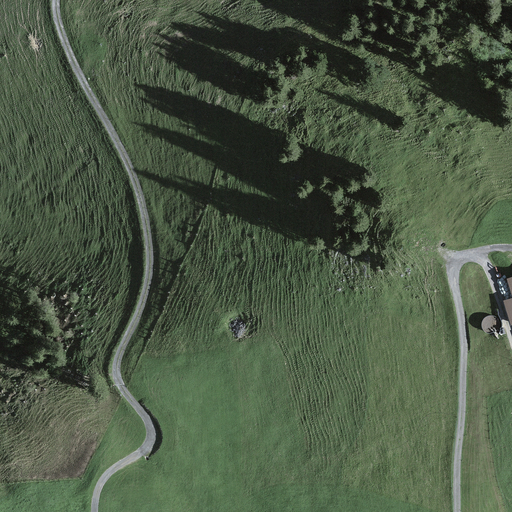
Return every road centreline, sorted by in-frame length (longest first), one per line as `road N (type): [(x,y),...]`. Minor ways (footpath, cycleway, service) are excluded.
road 1 (track): [(56,0),(70,54),(134,176),(150,261),(116,364),(152,436),(101,481),(95,511)]
road 2 (track): [(457,511),(462,334),(454,268),(471,254),(511,248)]
